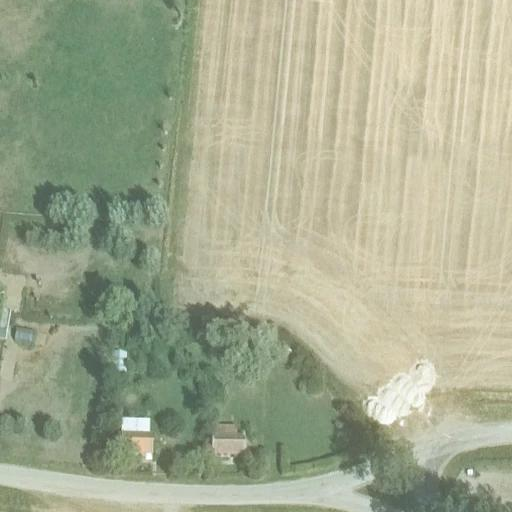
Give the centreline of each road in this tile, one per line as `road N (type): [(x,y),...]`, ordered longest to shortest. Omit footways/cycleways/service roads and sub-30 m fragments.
road 1 (unclassified): [(312,492),(148,494),(0,476)]
road 2 (unclassified): [(430,453),(312,492)]
